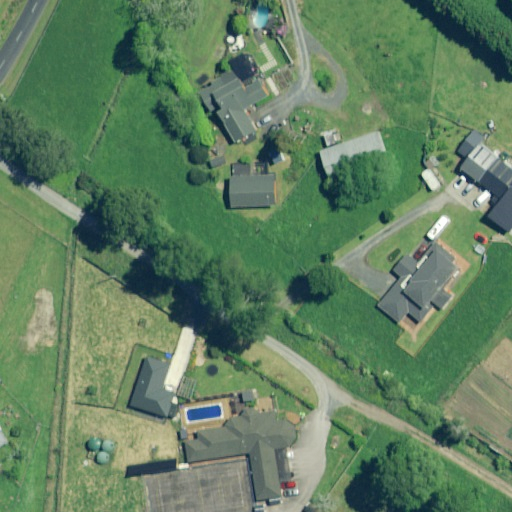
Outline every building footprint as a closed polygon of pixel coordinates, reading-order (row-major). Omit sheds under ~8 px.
[(238,71),(205,91),(217,109),(221,106),(242,141),(261,129),(249,109),(274,93),(265,79),(253,86),(247,77),(243,79),(238,71)] [(382,130),(326,150),(337,180),(392,160),(382,130)] [(493,144),(475,130),(458,152),(468,160),(461,169),(502,201),(489,218),(510,234),(511,230),(511,170),(488,151),(493,144)] [(279,174),(236,176),(238,205),(280,203),(279,174)] [(411,309),(423,319),(438,302),(444,307),(455,294),(445,285),(463,263),(437,241),(420,261),(410,252),(396,268),(405,275),(381,303),(402,320),(411,309)] [(151,356),(135,405),(176,418),(180,404),(175,402),(178,392),(166,389),(174,363),(151,356)] [(294,482),(290,447),(294,446),(300,439),(298,425),(285,417),(284,410),(263,413),(257,407),(248,409),(243,416),(234,418),(228,426),(202,431),(203,439),(190,441),(193,461),(253,453),(259,500),(286,497),(284,484),(294,482)]
